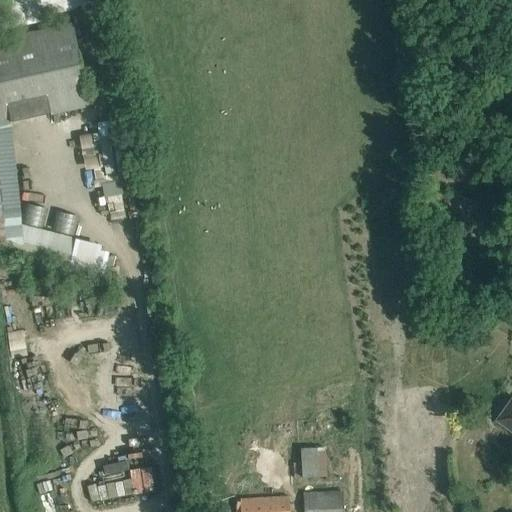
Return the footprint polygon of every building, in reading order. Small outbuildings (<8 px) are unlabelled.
[(99,0),(0,0),(0,29),(101,7),(99,0)] [(73,25),(0,41),(0,125),(91,105),(73,25)] [(511,397),(495,421),(511,433),(511,397)] [(301,463),(293,464),(294,479),(326,477),(324,449),(300,449),(301,463)] [(306,494),(303,494),(304,511),(344,511),(343,491),(324,492),(324,485),(305,486),(306,494)] [(240,500),(240,502),(240,511),(290,511),(289,497),(240,500)]
